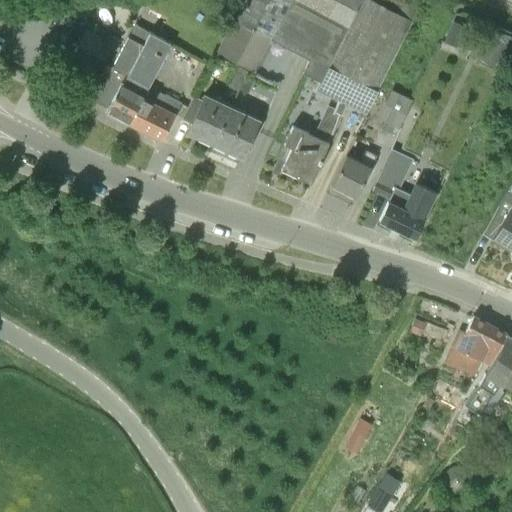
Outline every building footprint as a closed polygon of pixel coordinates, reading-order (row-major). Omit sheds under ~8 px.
[(254,71),(271,39),(309,59),(302,72),(319,81),(322,83),(364,0),(244,0),(217,52),(254,71)] [(346,104),(365,114),(386,73),(418,8),(401,0),(364,0),(322,83),(319,81),(315,89),(338,100),(335,107),(327,104),(313,135),(299,128),(281,168),(282,169),(284,163),(299,170),(296,176),(311,182),(322,159),(321,159),(346,104)] [(447,34),(461,39),(466,27),(452,22),(447,34)] [(142,44),(128,36),(111,67),(124,74),(106,109),(128,120),(147,85),(149,86),(171,43),(149,31),(142,44)] [(506,49),(490,36),(475,54),(491,67),(506,49)] [(237,91),(238,89),(244,77),(247,71),(238,67),(229,87),(237,91)] [(244,77),(238,89),(247,93),(253,81),(244,77)] [(181,100),(149,86),(147,85),(128,120),(127,123),(161,140),(181,100)] [(378,117),(399,127),(412,99),(391,89),(378,117)] [(191,97),(181,118),(191,123),(187,131),(208,141),(228,104),(204,93),(200,101),(191,97)] [(228,104),(208,141),(241,157),(248,142),(253,144),(263,122),(260,120),(261,119),(228,104)] [(378,219),(416,237),(438,193),(423,185),(417,197),(400,188),(414,159),(391,148),(372,189),(389,197),(378,219)] [(360,161),(345,154),(331,184),(356,196),(376,155),(365,150),(360,161)] [(511,244),(511,184),(486,228),(487,228),(490,222),(498,227),(492,237),(510,248),(511,244)] [(473,315),(466,328),(464,331),(458,328),(449,344),(443,360),(473,373),(480,359),(489,363),(490,361),(504,332),(473,315)] [(465,405),(473,411),(479,414),(493,393),(492,393),(498,383),(509,367),(511,361),(511,336),(507,334),(504,332),(490,361),(489,363),(489,364),(484,373),(478,384),(480,384),(465,405)] [(511,368),(509,367),(498,383),(511,390),(511,368)] [(430,407),(436,395),(429,392),(423,403),(430,407)] [(364,437),(371,425),(359,419),(353,431),(364,437)] [(384,501),(398,478),(386,471),(372,494),(384,501)]
